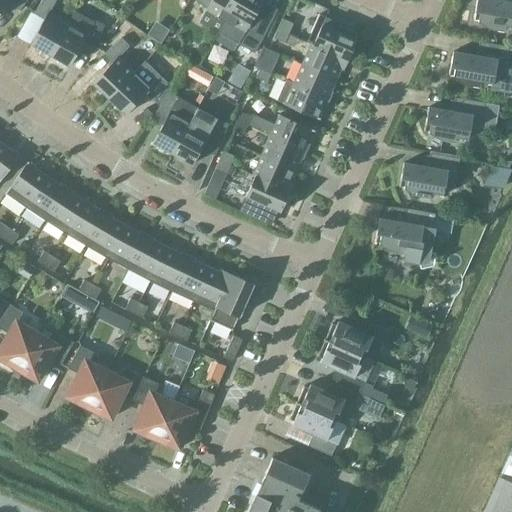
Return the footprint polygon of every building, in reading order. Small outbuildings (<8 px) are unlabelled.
[(0,0),(0,15),(11,4),(20,12),(30,0),(0,0)] [(31,46),(51,57),(69,24),(51,13),(58,1),(56,0),(44,0),(35,15),(45,21),(31,46)] [(206,12),(226,24),(239,0),(198,0),(196,3),(208,10),(206,12)] [(259,11),(264,2),(260,0),(239,0),(226,24),(219,36),(220,37),(221,35),(255,55),(264,40),(274,19),(259,11)] [(495,32),(498,32),(505,34),(506,29),(511,29),(511,0),(502,0),(503,2),(490,0),(478,0),(474,22),(479,22),(479,24),(482,26),(485,28),(488,29),(491,31),(495,32)] [(308,44),(312,46),(314,47),(346,61),(346,62),(348,63),(357,42),(340,34),(343,26),(320,16),(308,44)] [(84,43),(95,49),(105,27),(106,26),(89,17),(76,28),(69,24),(51,57),(70,68),(84,43)] [(155,19),(145,34),(160,43),(169,28),(155,19)] [(283,21),(279,30),(290,35),(294,26),(283,21)] [(274,40),(285,45),(290,35),(279,30),(274,40)] [(110,101),(136,73),(120,59),(130,48),(122,40),(105,56),(113,65),(93,85),(110,101)] [(470,88),(474,88),(481,90),(482,85),(494,87),(496,75),(506,77),(508,64),(511,64),(511,49),(481,44),(478,58),(454,53),(450,77),(455,78),(454,80),(457,82),(460,84),(463,85),(467,87),(470,88)] [(312,46),(303,66),(337,81),(346,62),(346,61),(314,47),(312,46)] [(255,68),(261,71),(272,76),(278,62),(261,55),(255,68)] [(136,73),(110,101),(126,116),(145,96),(154,103),(168,85),(145,63),(136,73)] [(303,66),(294,85),(328,101),(337,81),(303,66)] [(257,79),(268,84),(272,76),(261,71),(257,79)] [(219,96),(225,85),(212,78),(207,90),(219,96)] [(321,121),(320,120),(328,101),(294,85),(285,82),(276,102),(321,122),(321,121)] [(153,145),(173,156),(198,110),(180,100),(170,93),(157,114),(167,120),(153,145)] [(453,114),(429,109),(425,133),(430,134),(429,135),(438,141),(448,144),(456,145),(457,140),(469,142),(471,130),(481,132),(486,105),(456,100),(453,114)] [(134,118),(144,127),(152,114),(146,108),(134,118)] [(228,125),(217,120),(198,110),(173,156),(193,166),(202,150),(213,156),(228,125)] [(242,114),(238,123),(249,127),(249,126),(253,119),(250,118),(242,114)] [(272,136),(271,137),(305,153),(314,133),(315,134),(316,133),(279,116),(279,117),(280,118),(277,125),(252,114),(250,118),(253,119),(249,126),(272,136)] [(234,131),(245,136),(249,127),(238,123),(234,131)] [(271,137),(262,157),(297,172),(305,153),(271,137)] [(19,158),(8,150),(0,144),(0,186),(21,158),(20,157),(19,158)] [(224,153),(220,163),(231,168),(235,158),(224,153)] [(420,199),(423,199),(431,201),(432,196),(444,198),(447,186),(456,188),(461,161),(431,155),(428,169),(404,165),(400,188),(405,189),(404,190),(407,192),(409,194),(412,196),(415,197),(418,198),(420,199)] [(253,178),(256,179),(256,178),(288,192),(288,191),(297,172),(262,157),(253,178)] [(26,210),(47,178),(28,165),(29,164),(28,163),(5,196),(5,197),(6,196),(26,210)] [(216,173),(226,177),(231,168),(220,163),(216,173)] [(508,180),(511,168),(491,165),(487,176),(508,180)] [(46,223),(66,191),(47,178),(26,210),(46,223)] [(288,192),(256,178),(256,179),(241,212),(272,226),(278,212),(281,214),(291,192),(288,191),(288,192)] [(66,191),(46,223),(66,236),(86,204),(66,191)] [(86,204),(66,236),(87,249),(106,216),(86,204)] [(425,264),(428,263),(431,243),(432,243),(436,217),(406,211),(404,225),(380,220),(376,244),(380,245),(380,246),(382,248),(385,250),(387,251),(390,252),(393,253),(396,254),(406,256),(405,265),(410,266),(413,266),(416,266),(419,266),(422,265),(425,264)] [(126,227),(106,216),(87,249),(108,261),(126,227)] [(0,238),(2,240),(9,230),(0,223),(0,238)] [(108,261),(129,273),(146,239),(136,233),(126,227),(108,261)] [(19,237),(9,230),(2,240),(12,247),(19,237)] [(157,244),(146,239),(129,273),(151,284),(167,249),(157,244)] [(162,289),(173,294),(188,260),(167,249),(151,284),(162,289)] [(46,269),(53,258),(45,253),(38,263),(46,269)] [(55,274),(61,263),(53,258),(46,269),(55,274)] [(209,269),(188,260),(173,294),(194,304),(209,269)] [(194,304),(215,313),(216,313),(222,300),(231,279),(230,278),(209,269),(194,304)] [(230,278),(231,279),(222,300),(244,309),(254,286),(231,276),(230,278)] [(79,293),(88,297),(94,287),(85,282),(79,293)] [(60,299),(71,305),(78,293),(67,287),(60,299)] [(102,292),(94,287),(88,297),(96,302),(102,292)] [(0,329),(14,308),(13,308),(0,299),(0,329)] [(233,333),(244,309),(222,300),(216,313),(215,313),(211,323),(233,333)] [(134,316),(140,305),(131,301),(126,312),(134,316)] [(143,320),(148,309),(140,305),(134,316),(143,320)] [(0,359),(18,370),(40,333),(39,332),(37,336),(18,325),(24,314),(14,308),(0,329),(11,337),(0,354),(0,359)] [(426,337),(431,326),(420,321),(415,332),(426,337)] [(333,325),(325,342),(365,360),(369,351),(378,355),(383,345),(389,332),(365,322),(360,333),(339,323),(337,327),(333,325)] [(178,339),(183,328),(175,324),(170,335),(178,339)] [(51,360),(62,367),(75,345),(44,326),(38,336),(18,370),(38,382),(51,360)] [(187,343),(192,332),(183,328),(178,339),(187,343)] [(229,349),(238,353),(243,342),(234,338),(229,349)] [(375,364),(365,360),(325,342),(318,358),(322,360),(321,364),(342,373),(337,385),(361,396),(375,364)] [(91,409),(110,370),(98,365),(100,357),(80,348),(69,371),(81,376),(69,399),(91,409)] [(238,353),(229,349),(225,360),(233,364),(238,353)] [(135,403),(146,380),(126,370),(122,376),(110,370),(91,409),(112,419),(123,397),(135,403)] [(135,403),(147,409),(136,431),(158,440),(175,401),(163,396),(165,388),(146,380),(135,403)] [(346,427),(355,408),(361,396),(337,385),(332,396),(311,386),(309,390),(305,388),(297,405),(336,423),(346,427)] [(180,450),(189,427),(202,432),(216,397),(204,392),(199,403),(178,394),(175,401),(158,440),(180,450)] [(314,437),(309,448),(332,459),(338,446),(346,427),(336,423),(297,405),(290,421),(294,423),(293,427),(314,437)] [(511,511),(511,456),(487,511),(511,511)] [(319,511),(299,503),(310,477),(273,460),(262,486),(263,487),(258,497),(257,496),(250,511),(319,511)]
